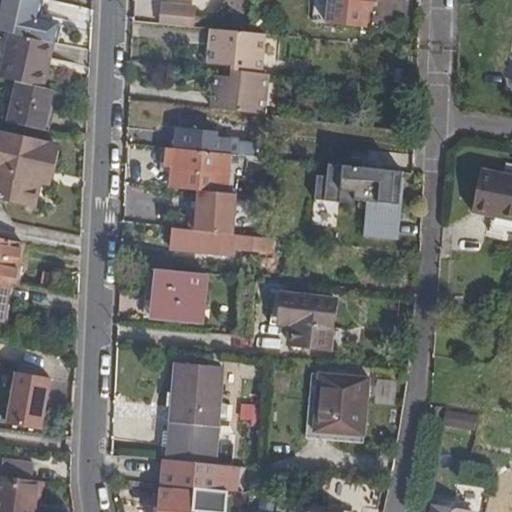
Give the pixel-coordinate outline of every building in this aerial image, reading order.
[(34,21),(39,0),(36,0),(0,0),(0,25),(8,28),(7,34),(12,35),(55,45),(60,27),(34,21)] [(328,0),(314,0),(314,10),(328,11),(328,0)] [(328,0),(328,11),(368,15),(368,11),(372,12),(373,0),(328,0)] [(163,6),(160,26),(186,28),(188,8),(163,6)] [(328,11),(314,10),(313,23),(326,24),(328,11)] [(366,29),(368,15),(328,11),(326,24),(366,29)] [(216,78),(213,110),(264,116),(268,76),(261,75),(264,36),(252,34),(213,30),(209,66),(226,68),(233,68),(232,79),(225,79),(216,78)] [(12,35),(2,80),(15,83),(45,90),(55,45),(12,35)] [(226,68),(225,79),(232,79),(233,68),(226,68)] [(45,90),(15,83),(6,124),(40,131),(49,91),(45,90)] [(218,132),(179,129),(176,150),(249,157),(256,158),(257,145),(240,143),(241,141),(217,138),(218,132)] [(0,199),(34,207),(39,183),(42,169),(51,171),(57,147),(2,135),(0,143),(0,199)] [(176,150),(166,149),(165,164),(174,165),(176,150)] [(249,157),(176,150),(172,189),(199,191),(237,194),(239,181),(247,182),(249,157)] [(368,169),(404,173),(405,158),(370,154),(368,169)] [(495,213),(502,215),(509,176),(511,163),(509,163),(506,175),(482,170),(475,213),(494,217),(495,213)] [(502,215),(511,216),(511,163),(509,176),(502,215)] [(42,169),(39,183),(48,185),(51,171),(42,169)] [(236,208),(237,194),(199,191),(197,212),(235,216),(236,208)] [(266,197),(237,194),(236,208),(265,211),(266,197)] [(363,205),(397,208),(398,198),(364,194),(363,205)] [(392,242),(396,210),(359,206),(359,210),(344,209),(342,226),(344,226),(344,237),(350,238),(351,235),(375,238),(375,240),(392,242)] [(271,252),(273,239),(172,228),(169,248),(232,256),(233,247),(271,252)] [(21,244),(0,239),(0,260),(18,264),(21,244)] [(18,264),(0,260),(0,281),(10,284),(14,284),(18,264)] [(201,324),(207,276),(157,270),(154,297),(149,297),(146,317),(201,324)] [(0,323),(3,324),(10,284),(0,281),(0,323)] [(334,330),(337,302),(283,296),(280,317),(273,316),(272,326),(294,329),(293,347),(332,351),(332,350),(340,351),(341,331),(334,330)] [(221,404),(224,370),(177,366),(172,422),(220,426),(220,418),(221,404)] [(0,392),(0,424),(37,429),(45,376),(3,370),(0,392)] [(321,379),(371,383),(372,379),(322,374),(321,379)] [(367,437),(371,383),(321,379),(316,432),(367,437)] [(221,404),(220,418),(228,418),(229,405),(221,404)] [(478,433),(481,417),(450,411),(447,426),(478,433)] [(220,426),(172,422),(171,429),(218,433),(220,426)] [(218,433),(171,429),(170,445),(168,462),(216,466),(218,433)] [(3,478),(34,482),(36,465),(5,461),(3,478)] [(0,511),(30,511),(34,482),(3,478),(1,478),(0,483),(0,511)] [(35,511),(39,482),(34,482),(30,511),(35,511)] [(194,511),(196,495),(163,492),(161,511),(194,511)] [(280,511),(297,511),(300,498),(282,497),(279,511),(280,511)] [(464,511),(465,508),(436,503),(434,511),(464,511)]
